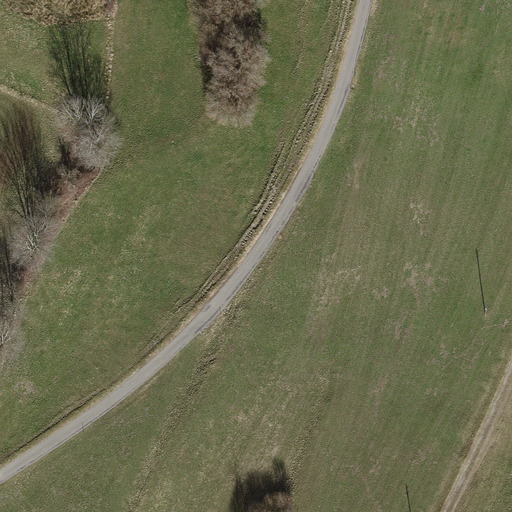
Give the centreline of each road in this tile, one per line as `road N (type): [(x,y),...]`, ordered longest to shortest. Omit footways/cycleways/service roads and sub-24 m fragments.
road 1 (unclassified): [(365,0),(347,78),(307,176),(250,264),(131,388),(0,478)]
road 2 (track): [(511,369),(447,511)]
